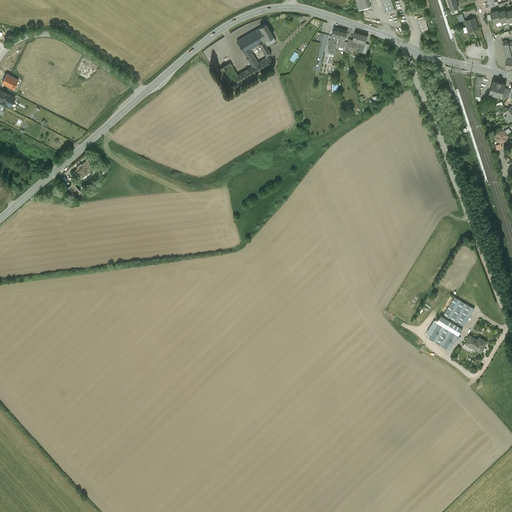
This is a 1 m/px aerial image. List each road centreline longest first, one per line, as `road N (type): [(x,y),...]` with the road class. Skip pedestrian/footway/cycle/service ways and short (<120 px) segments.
road 1 (unclassified): [(511,325),(414,73),(412,46)]
road 2 (secondary): [(0,218),(144,92)]
road 3 (secondary): [(144,92),(229,23),(290,6)]
road 4 (unclassified): [(0,53),(30,33),(60,36),(144,92)]
road 5 (secondary): [(290,6),(412,46)]
